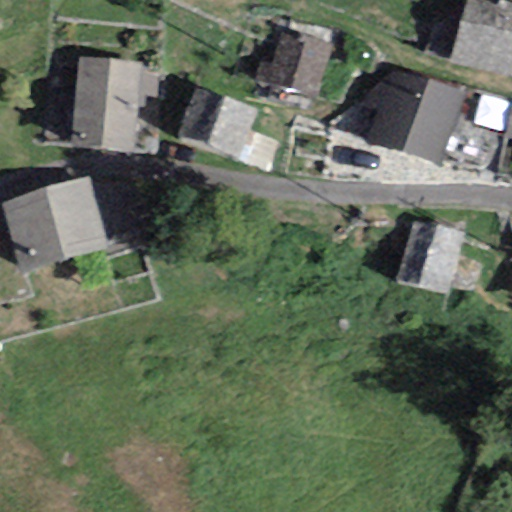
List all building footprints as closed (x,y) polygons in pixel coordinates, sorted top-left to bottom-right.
[(511,6),(484,0),(467,0),(450,69),(511,84),(511,6)] [(327,47),(282,36),(274,67),(261,64),(255,85),(314,100),(327,47)] [(144,69),(79,62),(69,157),(133,164),(144,69)] [(463,101),(374,70),(361,108),(376,113),(363,151),(437,176),(463,101)] [(259,119),(197,94),(175,148),(238,172),(259,119)] [(87,182),(0,206),(22,282),(109,258),(87,182)] [(463,241),(411,226),(395,285),(447,300),(463,241)]
